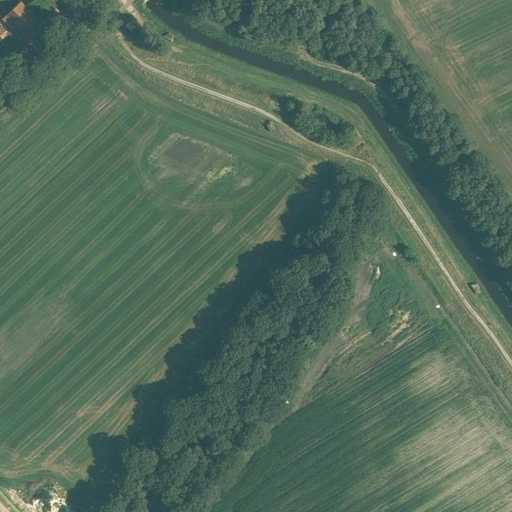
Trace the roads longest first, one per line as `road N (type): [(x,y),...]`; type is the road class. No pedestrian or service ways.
road 1 (track): [(102,4),(130,6),(174,47),(305,90),(368,124),(475,297),(511,336)]
road 2 (track): [(511,279),(371,85),(199,18),(176,0)]
road 3 (secondary): [(0,100),(107,0)]
